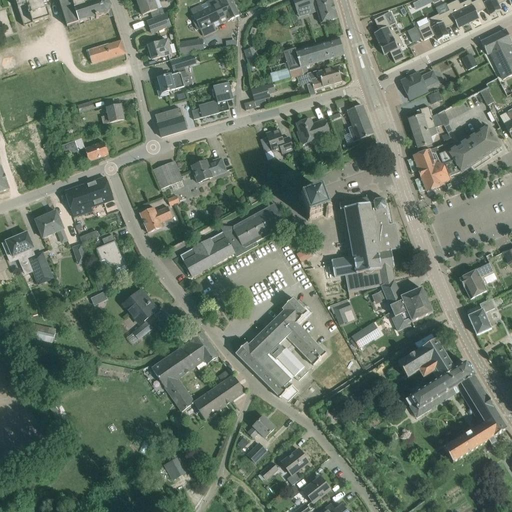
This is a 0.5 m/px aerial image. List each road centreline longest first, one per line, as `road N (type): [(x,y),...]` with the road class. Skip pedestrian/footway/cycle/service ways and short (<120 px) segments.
road 1 (secondary): [(497,397),(430,261),(372,88)]
road 2 (residential): [(254,388),(156,266),(111,171)]
road 3 (unclassified): [(153,150),(372,88)]
road 4 (residential): [(376,511),(312,429),(254,388)]
road 5 (unknown): [(239,124),(243,22),(291,0)]
road 6 (residential): [(153,150),(115,0)]
road 7 (tertiary): [(372,88),(511,22)]
road 8 (unclassified): [(200,511),(254,388)]
